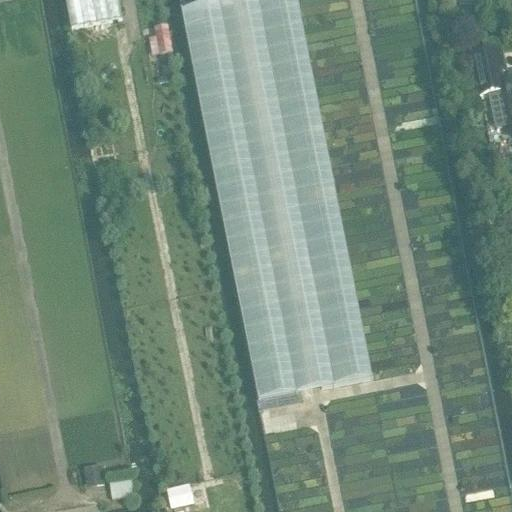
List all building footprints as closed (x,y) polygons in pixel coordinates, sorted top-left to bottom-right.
[(65,0),(71,31),(122,22),(117,0),(65,0)] [(298,395),(309,393),(372,381),(296,0),(250,0),(232,3),(221,6),(181,13),(258,403),(298,395)] [(170,54),(165,30),(155,32),(156,38),(159,56),(170,54)] [(499,51),(469,57),(477,99),(488,97),(495,131),(511,127),(511,84),(502,86),(499,74),(503,73),(499,51)] [(164,80),(158,81),(159,85),(170,83),(168,67),(162,68),(164,80)] [(84,471),(86,491),(104,489),(101,468),(84,471)] [(109,483),(112,502),(133,499),(130,480),(109,483)] [(189,487),(168,492),(172,509),(193,504),(189,487)]
